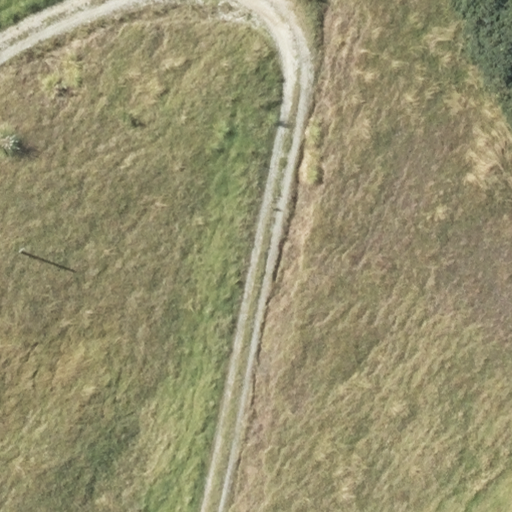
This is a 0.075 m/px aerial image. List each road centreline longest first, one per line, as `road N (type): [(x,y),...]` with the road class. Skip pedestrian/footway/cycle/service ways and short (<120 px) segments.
road 1 (track): [(251,0),(277,14),(289,105),(255,264),(219,511)]
road 2 (track): [(0,52),(116,0)]
